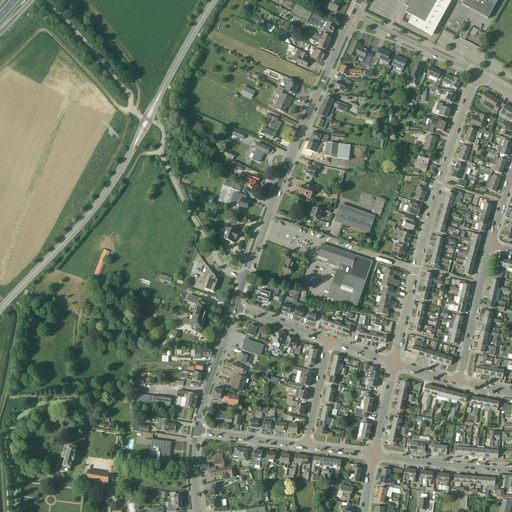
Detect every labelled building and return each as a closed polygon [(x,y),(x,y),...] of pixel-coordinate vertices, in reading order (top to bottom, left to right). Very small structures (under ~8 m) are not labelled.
[(331,0),(328,9),(336,12),(341,0),(331,0)] [(462,0),(463,0),(464,1),(462,5),(488,19),(497,0),(407,0),(405,6),(409,8),(406,13),(412,16),(408,22),(430,34),(448,0),(462,0)] [(291,14),(325,32),(331,35),(332,32),(333,32),(335,27),(335,26),(328,22),(292,3),(289,9),(293,11),(291,14)] [(244,29),(253,34),(256,28),(247,23),(244,29)] [(331,35),(325,32),(323,36),(320,35),(320,34),(312,30),(311,34),(312,34),(311,35),(328,44),(331,37),(330,37),(331,35)] [(320,52),(321,49),(325,51),(328,44),(311,35),(310,38),(317,41),(314,49),(317,50),(320,52)] [(367,52),(368,51),(359,47),(361,44),(355,42),(351,49),(349,55),(346,62),(354,63),(357,56),(366,60),(364,64),(369,64),(372,57),(373,55),(367,52)] [(391,53),(387,51),(386,52),(379,49),(375,58),(372,57),(369,64),(374,65),(376,59),(386,63),(385,66),(387,67),(388,66),(391,60),(388,59),(391,53)] [(297,50),(292,61),(306,67),(309,62),(305,60),(306,58),(307,59),(308,55),(297,50)] [(313,51),(311,56),(310,57),(321,62),(325,54),(320,52),(317,50),(316,52),(313,51)] [(392,65),(394,66),(393,69),(402,72),(407,60),(406,61),(401,59),(401,58),(396,55),(392,65)] [(409,70),(405,80),(405,79),(412,82),(412,83),(416,85),(418,80),(416,79),(417,77),(418,77),(422,67),(416,64),(412,72),(409,70)] [(364,71),(362,70),(350,69),(342,66),(339,72),(347,76),(348,73),(353,74),(353,76),(355,76),(356,74),(364,75),(364,71)] [(430,67),(427,75),(429,76),(428,79),(434,81),(430,89),(436,89),(437,88),(440,80),(438,79),(441,72),(430,67)] [(446,75),(443,81),(446,83),(445,86),(445,87),(449,88),(450,85),(457,89),(461,81),(454,77),(454,79),(446,75)] [(295,81),(288,78),(286,83),(288,84),(285,89),(295,94),(298,86),(294,84),(295,81)] [(338,81),(335,88),(343,91),(347,83),(350,85),(351,82),(346,79),(344,84),(338,81)] [(255,92),(244,86),(240,94),(251,100),(255,92)] [(283,91),(277,89),(276,88),(274,93),(280,96),(277,102),(281,104),(279,106),(278,106),(277,109),(284,113),(288,104),(290,104),(293,99),(282,94),(283,91)] [(445,101),(448,102),(452,103),(456,94),(452,93),(453,90),(437,88),(436,89),(439,91),(439,92),(439,93),(439,94),(440,95),(441,95),(442,95),(443,95),(443,94),(444,94),(447,95),(445,101)] [(497,113),(500,106),(497,104),(499,100),(498,100),(498,101),(489,95),(485,92),(483,96),(480,102),(483,104),(484,102),(494,108),(492,110),(497,113)] [(340,103),(326,97),(323,102),(331,105),(331,106),(337,109),(340,103)] [(323,102),(318,115),(325,118),(329,111),(331,106),(331,105),(323,102)] [(440,104),(433,103),(432,111),(437,111),(440,111),(441,112),(440,115),(439,115),(447,118),(450,110),(442,107),(441,107),(439,107),(440,104)] [(502,103),(500,106),(503,108),(500,114),(505,117),(506,116),(511,119),(511,109),(511,108),(506,105),(505,105),(502,103)] [(264,135),(265,134),(274,138),(276,133),(275,133),(278,127),(279,128),(281,123),(277,121),(278,119),(267,114),(266,116),(272,119),(268,129),(263,127),(260,133),(264,135)] [(473,117),(470,123),(478,126),(477,126),(483,128),(487,116),(481,114),(481,117),(480,117),(479,119),(473,117)] [(325,118),(324,121),(318,119),(315,126),(325,130),(327,123),(331,124),(333,120),(325,118)] [(427,127),(426,132),(432,133),(435,127),(437,127),(436,129),(443,131),(446,123),(439,121),(439,122),(431,119),(430,119),(427,127)] [(504,133),(511,136),(511,135),(511,128),(509,128),(510,124),(504,122),(502,129),(505,130),(504,133)] [(478,131),(476,131),(469,128),(466,135),(474,137),(478,139),(480,133),(483,134),(484,131),(478,129),(478,131)] [(232,135),(243,139),(245,134),(235,129),(232,135)] [(319,140),(326,143),(329,137),(322,134),(321,135),(313,132),(310,138),(319,142),(319,140)] [(478,139),(474,137),(466,135),(464,141),(471,144),(472,143),(473,144),(472,147),(478,149),(479,146),(475,145),(478,139)] [(436,138),(428,136),(424,149),(432,152),(436,138)] [(320,147),(326,148),(326,144),(317,143),(317,144),(309,141),(306,150),(314,153),(314,152),(318,154),(320,147)] [(511,143),(504,141),(504,143),(501,142),(500,142),(499,146),(510,150),(511,143)] [(264,146),(257,143),(255,148),(257,149),(252,159),(260,162),(264,152),(268,154),(270,149),(264,146),(265,146),(264,145),(264,146)] [(326,148),(325,156),(337,159),(348,161),(349,155),(350,145),(338,144),(326,143),(326,144),(326,148)] [(473,150),(477,152),(478,149),(472,147),(471,150),(470,149),(463,146),(460,153),(468,155),(471,156),(473,150)] [(493,151),(492,154),(498,156),(499,153),(500,154),(508,156),(510,150),(499,146),(497,152),(493,151)] [(235,154),(226,150),(223,157),(232,161),(235,154)] [(497,158),(498,156),(492,154),(489,152),(488,155),(496,158),(494,164),(504,168),(506,161),(497,158)] [(468,155),(460,153),(458,159),(465,162),(468,155)] [(414,168),(412,167),(411,172),(418,174),(420,170),(426,172),(428,166),(427,166),(429,159),(419,156),(418,156),(417,160),(414,168)] [(314,176),(316,170),(319,171),(320,166),(314,164),(313,168),(308,167),(306,173),(309,174),(309,175),(313,177),(313,176),(314,176)] [(462,173),(464,166),(457,164),(454,170),(462,173)] [(504,168),(494,164),(492,164),(491,168),(490,170),(484,168),(483,171),(492,173),(493,171),(494,171),(494,172),(501,174),(504,168)] [(452,177),(459,179),(460,180),(460,179),(462,173),(454,170),(452,177)] [(491,176),(492,173),(483,171),(482,173),(489,176),(487,182),(488,182),(490,183),(498,185),(500,179),(493,176),(493,177),(491,176)] [(253,177),(249,175),(246,183),(249,184),(248,187),(252,188),(253,186),(254,186),(256,182),(258,182),(260,178),(254,175),(253,177)] [(460,180),(459,179),(457,185),(465,188),(467,181),(460,179),(460,180)] [(498,185),(490,183),(488,189),(495,192),(498,185)] [(311,200),(314,191),(317,192),(318,189),(305,184),(305,186),(302,185),(299,194),(305,196),(304,197),(311,200)] [(425,189),(418,187),(416,190),(418,191),(415,199),(422,202),(425,196),(424,196),(425,193),(424,192),(425,189)] [(448,192),(446,199),(453,201),(454,194),(448,192)] [(240,194),(235,193),(233,199),(236,200),(235,204),(239,205),(239,206),(247,209),(249,202),(245,201),(245,200),(242,198),(239,198),(240,194)] [(373,212),(381,215),(386,200),(378,197),(373,212)] [(456,202),(453,201),(446,199),(444,206),(451,208),(451,205),(454,206),(455,203),(459,204),(460,202),(456,200),(456,202)] [(418,216),(422,205),(410,201),(408,207),(411,208),(409,213),(418,216)] [(370,233),(376,216),(341,204),(335,221),(370,233)] [(484,204),(483,210),(489,212),(491,206),(484,204)] [(449,214),(451,208),(444,206),(442,212),(449,214)] [(315,214),(320,216),(323,208),(320,207),(319,207),(317,207),(317,209),(314,208),(312,212),(316,213),(315,214)] [(479,211),(477,216),(488,219),(489,212),(483,210),(480,210),(479,211)] [(320,216),(315,214),(316,213),(312,212),(310,216),(312,217),(311,221),(325,227),(327,223),(318,220),(319,219),(320,216)] [(449,214),(442,212),(440,219),(447,221),(449,214)] [(413,222),(414,218),(405,215),(403,221),(406,222),(404,227),(413,231),(416,223),(413,222)] [(476,223),(479,223),(486,225),(488,219),(477,216),(476,221),(476,223)] [(445,227),(447,221),(440,219),(438,225),(445,227)] [(484,232),(486,225),(479,223),(477,230),(484,232)] [(448,228),(445,227),(438,225),(436,232),(446,234),(447,231),(447,229),(451,230),(452,228),(448,227),(448,228)] [(228,227),(227,229),(227,228),(224,236),(223,235),(222,238),(232,242),(233,241),(235,241),(240,228),(236,227),(235,229),(236,229),(235,231),(231,230),(231,229),(228,227)] [(399,237),(398,236),(397,241),(398,241),(397,244),(400,245),(405,247),(406,244),(407,244),(408,241),(409,241),(411,235),(401,232),(399,237)] [(481,236),(474,234),(472,241),(479,243),(481,236)] [(435,244),(442,245),(444,239),(437,237),(435,244)] [(468,247),(478,250),(479,243),(472,241),(469,240),(469,242),(468,247)] [(339,267),(338,268),(327,302),(336,305),(338,301),(357,307),(366,280),(350,275),(356,255),(323,244),(319,256),(328,259),(327,263),(339,267)] [(435,244),(434,250),(440,252),(442,245),(435,244)] [(407,248),(405,247),(400,245),(399,248),(394,247),(391,256),(402,260),(404,252),(406,252),(407,248)] [(466,254),(476,256),(478,250),(468,247),(466,252),(466,254)] [(105,263),(109,254),(110,252),(104,250),(100,261),(94,274),(99,276),(104,263),(105,263)] [(440,252),(434,250),(432,257),(439,259),(440,252)] [(476,256),(466,254),(466,255),(464,255),(464,256),(468,257),(467,261),(474,263),(476,256)] [(439,259),(432,257),(431,264),(434,264),(433,269),(439,270),(440,266),(437,265),(439,259)] [(293,263),(294,260),(291,259),(288,258),(286,265),(285,265),(282,271),(291,274),(293,268),(292,268),(294,264),(293,263)] [(499,273),(502,274),(503,270),(502,270),(502,267),(504,260),(497,259),(496,265),(498,266),(497,272),(500,272),(499,273)] [(504,260),(502,267),(509,268),(510,262),(504,260)] [(474,263),(467,261),(466,267),(472,269),(474,263)] [(207,266),(202,282),(207,284),(205,289),(213,292),(217,280),(215,279),(216,277),(214,276),(215,274),(214,274),(213,274),(207,266)] [(471,276),(472,269),(466,267),(464,274),(471,276)] [(425,279),(431,281),(433,274),(426,273),(425,279)] [(384,275),(383,280),(399,284),(400,281),(393,280),(393,277),(384,275)] [(431,281),(425,279),(423,286),(433,288),(435,283),(435,282),(434,282),(431,281)] [(463,285),(462,291),(469,293),(470,286),(465,285),(466,282),(460,280),(459,284),(463,285)] [(502,288),(502,286),(498,285),(499,282),(492,280),(491,287),(498,288),(501,289),(501,287),(502,288)] [(383,286),(382,291),(398,295),(399,292),(392,291),(393,288),(391,288),(383,286)] [(433,288),(423,286),(421,293),(428,294),(431,295),(432,293),(433,288)] [(274,296),(277,288),(267,287),(266,291),(262,289),(258,301),(263,303),(263,302),(267,303),(270,295),(274,296)] [(498,288),(491,287),(489,293),(496,295),(498,288)] [(469,293),(462,291),(460,298),(467,299),(469,293)] [(295,306),(296,302),(299,295),(296,293),(293,302),(285,300),(281,311),(289,314),(292,305),(295,306)] [(428,294),(421,293),(420,299),(427,301),(428,294)] [(495,302),(496,295),(489,293),(488,300),(495,302)] [(193,316),(204,319),(209,305),(208,305),(210,302),(197,297),(195,304),(197,304),(193,316)] [(381,297),(379,302),(396,306),(397,303),(390,301),(390,299),(381,297)] [(467,299),(460,298),(457,297),(456,302),(456,304),(465,306),(467,299)] [(493,308),(495,302),(488,300),(487,307),(493,308)] [(452,301),(452,304),(455,305),(455,306),(458,307),(457,312),(464,314),(465,306),(456,304),(456,302),(452,301)] [(297,302),(296,302),(295,306),(294,308),(296,309),(294,315),(302,318),(305,310),(302,309),(303,304),(297,302)] [(419,304),(417,311),(424,312),(426,306),(419,304)] [(388,310),(378,308),(375,307),(374,312),(382,314),(381,317),(387,318),(389,312),(387,312),(388,310)] [(314,309),(311,309),(308,308),(306,313),(309,314),(307,320),(314,322),(316,316),(313,314),(314,309)] [(423,319),(424,312),(417,311),(416,318),(423,319)] [(484,318),(491,320),(492,313),(485,311),(484,318)] [(331,319),(330,322),(329,327),(335,330),(338,323),(338,320),(340,316),(337,315),(335,321),(331,319)] [(361,324),(362,324),(363,320),(365,321),(366,316),(360,315),(358,324),(361,325),(361,324)] [(201,327),(204,319),(193,316),(192,321),(185,318),(183,323),(190,325),(194,326),(193,329),(196,329),(197,327),(199,328),(199,329),(200,330),(201,330),(202,329),(202,328),(201,327)] [(447,322),(449,323),(451,323),(451,322),(454,323),(461,324),(463,317),(456,316),(456,317),(453,317),(452,317),(452,320),(448,319),(447,322)] [(329,327),(330,322),(327,321),(328,319),(324,318),(322,317),(320,322),(323,323),(322,325),(329,327)] [(421,326),(423,319),(416,318),(414,324),(421,326)] [(489,326),(491,320),(484,318),(483,325),(489,326)] [(345,322),(343,327),(342,332),(348,334),(349,332),(352,333),(355,325),(345,322)] [(461,324),(454,323),(451,322),(451,323),(449,323),(448,328),(453,329),(460,331),(461,324)] [(340,326),(341,324),(338,323),(335,330),(342,332),(343,327),(340,326)] [(365,339),(366,334),(368,326),(362,324),(361,324),(361,325),(358,324),(355,334),(359,335),(358,338),(365,339)] [(424,326),(421,326),(414,324),(413,331),(419,333),(420,332),(423,333),(424,328),(428,329),(428,326),(424,325),(424,326)] [(257,328),(249,325),(248,328),(249,329),(247,334),(246,334),(254,336),(256,331),(259,332),(259,333),(262,334),(264,328),(261,327),(260,329),(257,328)] [(488,333),(489,326),(483,325),(481,331),(488,333)] [(375,326),(374,330),(373,333),(372,341),(378,342),(381,332),(381,331),(377,330),(378,327),(375,326)] [(460,331),(453,329),(451,336),(458,337),(460,331)] [(170,335),(171,335),(173,335),(173,337),(178,339),(180,332),(172,330),(170,335)] [(491,334),(488,333),(481,331),(480,338),(489,340),(490,335),(494,336),(495,333),(491,332),(491,334)] [(370,334),(366,334),(365,339),(372,341),(373,333),(370,332),(370,334)] [(381,332),(378,342),(385,344),(386,341),(389,342),(390,337),(390,334),(381,332)] [(276,334),(272,333),(270,340),(273,341),(273,342),(280,344),(283,335),(276,333),(276,334)] [(445,333),(444,336),(447,337),(446,343),(447,343),(447,344),(450,345),(450,343),(457,344),(458,337),(451,336),(449,335),(449,334),(445,333)] [(295,339),(288,337),(285,346),(292,348),(295,349),(298,342),(295,341),(295,339)] [(488,345),(489,340),(480,338),(478,345),(485,346),(488,347),(488,345)] [(161,350),(168,343),(165,339),(157,346),(161,350)] [(245,351),(250,353),(260,357),(264,345),(245,339),(241,350),(245,351)] [(418,355),(420,348),(421,346),(422,346),(423,342),(421,341),(419,345),(415,344),(414,347),(413,346),(411,353),(418,355)] [(305,356),(308,356),(315,358),(317,351),(314,350),(314,347),(306,345),(306,347),(309,348),(308,349),(310,349),(309,352),(306,352),(305,356)] [(484,353),(485,346),(478,345),(477,351),(484,353)] [(421,346),(420,348),(418,355),(424,357),(426,350),(427,348),(422,346),(421,346)] [(427,348),(426,350),(424,357),(431,359),(433,353),(434,350),(435,350),(436,346),(433,346),(432,349),(427,348)] [(212,350),(195,350),(194,359),(201,360),(201,356),(212,356),(212,350)] [(237,361),(241,362),(245,363),(246,358),(248,358),(250,353),(245,351),(244,355),(240,354),(237,361)] [(439,355),(433,353),(431,359),(437,361),(439,355)] [(446,357),(439,355),(437,361),(444,363),(446,357)] [(314,365),(315,358),(308,356),(307,364),(305,363),(305,367),(310,368),(311,365),(314,365)] [(333,362),(338,364),(339,360),(341,361),(342,357),(334,356),(333,362)] [(452,359),(446,357),(444,363),(450,365),(452,359)] [(482,374),(489,375),(490,368),(491,366),(485,365),(486,361),(483,360),(482,364),(484,364),(484,367),(482,374)] [(234,362),(232,369),(235,370),(235,372),(241,373),(242,373),(243,369),(241,368),(243,365),(248,367),(249,365),(245,363),(241,362),(240,365),(234,362)] [(285,370),(292,365),(289,362),(282,366),(285,370)] [(343,365),(338,364),(333,362),(331,369),(346,372),(347,373),(348,369),(343,368),(343,365)] [(363,370),(368,371),(367,378),(370,379),(377,380),(379,373),(376,372),(376,368),(377,368),(369,366),(369,365),(365,364),(363,370)] [(301,372),(300,378),(311,380),(312,374),(304,372),(305,369),(293,366),(292,370),(301,372)] [(497,370),(496,377),(502,378),(504,371),(497,370)] [(195,372),(195,374),(184,371),(181,373),(180,378),(200,382),(202,374),(195,372)] [(242,373),(241,373),(240,376),(237,375),(235,382),(234,384),(232,384),(231,388),(242,391),(245,383),(247,383),(249,379),(246,379),(246,378),(245,378),(246,374),(242,373)] [(340,378),(335,377),(330,376),(329,383),(336,384),(337,381),(339,382),(340,378)] [(311,380),(300,378),(299,384),(290,382),(289,385),(302,388),(302,385),(309,386),(311,380)] [(376,387),(377,380),(370,379),(369,386),(367,385),(366,389),(372,390),(372,387),(376,387)] [(402,382),(400,389),(408,390),(409,384),(415,385),(415,382),(409,381),(405,380),(404,383),(402,382)] [(301,391),(302,388),(289,385),(289,389),(294,390),(296,390),(294,398),(298,399),(306,400),(308,393),(301,391)] [(430,394),(432,387),(425,385),(423,392),(430,394)] [(432,387),(430,394),(437,396),(439,389),(432,387)] [(212,398),(217,399),(220,400),(220,399),(228,401),(228,404),(238,405),(239,396),(222,394),(222,390),(219,390),(214,389),(212,398)] [(409,391),(408,390),(400,389),(399,396),(406,397),(409,398),(413,399),(414,395),(408,394),(409,391)] [(439,389),(437,396),(444,398),(446,390),(439,389)] [(197,396),(189,394),(189,392),(179,390),(177,397),(187,399),(185,407),(195,409),(197,396)] [(448,399),(451,400),(453,392),(446,390),(444,398),(443,401),(445,401),(447,402),(448,399)] [(451,400),(458,401),(460,394),(453,392),(451,400)] [(371,394),(365,393),(365,397),(366,397),(365,404),(372,406),(373,399),(370,398),(371,394)] [(138,402),(153,404),(153,397),(153,396),(138,394),(138,402)] [(331,396),(326,394),(325,401),(332,403),(333,399),(331,399),(331,396)] [(460,394),(458,401),(457,404),(460,405),(461,402),(465,403),(467,396),(460,394)] [(403,404),(404,404),(405,400),(406,400),(406,397),(399,396),(397,402),(403,404)] [(153,404),(170,406),(172,399),(153,397),(153,404)] [(488,411),(490,411),(492,401),(485,399),(484,406),(483,410),(488,411)] [(492,401),(490,411),(491,412),(493,412),(494,408),(497,409),(499,402),(492,401)] [(402,407),(403,404),(397,402),(396,409),(398,410),(398,412),(403,414),(403,411),(404,407),(402,407)] [(370,413),(372,406),(365,404),(363,412),(362,411),(362,410),(356,408),(355,416),(360,417),(364,418),(366,418),(366,416),(367,413),(370,413)] [(305,407),(297,406),(296,406),(296,409),(292,408),(291,412),(303,415),(305,407)] [(322,413),(327,414),(331,415),(332,411),(330,411),(331,408),(324,406),(322,413)] [(232,416),(231,424),(234,424),(234,425),(240,426),(241,415),(244,416),(245,410),(237,409),(236,414),(235,414),(235,417),(232,416)] [(231,424),(232,416),(232,413),(226,412),(219,411),(218,418),(217,418),(217,419),(218,420),(217,422),(231,424)] [(262,412),(256,411),(254,420),(250,420),(249,427),(257,428),(258,421),(261,421),(262,415),(262,412)] [(402,416),(403,414),(398,412),(397,415),(395,415),(393,422),(399,423),(399,419),(401,420),(402,416)] [(328,421),(331,422),(335,423),(335,420),(329,418),(327,417),(327,414),(322,413),(321,420),(326,421),(328,421)] [(269,417),(269,419),(264,418),(262,429),(270,430),(271,423),(274,423),(274,418),(271,418),(269,417)] [(364,424),(362,431),(370,432),(371,425),(368,424),(368,421),(363,420),(364,418),(360,417),(359,423),(364,424)] [(169,420),(159,418),(157,428),(162,429),(161,431),(168,432),(168,430),(175,431),(176,425),(169,423),(169,420)] [(284,423),(276,422),(275,431),(283,432),(284,423)] [(398,426),(399,423),(393,422),(392,428),(402,431),(406,432),(407,428),(398,426)] [(297,425),(289,424),(289,432),(296,433),(297,429),(300,429),(301,423),(297,423),(297,425)] [(324,431),(325,428),(319,426),(318,433),(332,436),(333,433),(329,432),(324,431)] [(370,432),(362,431),(361,438),(359,438),(359,441),(364,442),(365,439),(368,440),(370,432)] [(398,437),(396,436),(390,435),(389,442),(391,442),(390,445),(395,446),(396,444),(397,440),(398,440),(398,437)] [(410,449),(417,450),(418,439),(411,438),(411,440),(407,440),(407,445),(410,446),(410,449)] [(418,439),(417,450),(425,451),(425,448),(428,448),(429,441),(418,439)] [(431,452),(439,453),(440,446),(440,442),(433,441),(433,440),(429,439),(429,441),(428,448),(432,448),(431,452)] [(150,461),(158,462),(168,463),(169,454),(171,454),(171,453),(171,452),(171,450),(171,449),(171,448),(172,448),(172,447),(171,448),(170,448),(171,442),(152,440),(151,446),(159,447),(158,452),(157,452),(157,458),(155,457),(154,456),(150,456),(150,461)] [(463,445),(461,445),(456,444),(455,447),(455,455),(462,455),(462,448),(463,445)] [(440,446),(439,453),(446,454),(447,450),(450,451),(451,446),(447,445),(447,447),(440,446)] [(462,448),(462,455),(469,456),(470,448),(470,445),(464,445),(463,445),(462,448)] [(76,448),(69,446),(66,454),(63,453),(61,458),(65,459),(62,470),(69,472),(72,461),(74,461),(75,456),(74,456),(76,448)] [(476,457),(477,449),(477,446),(475,446),(474,446),(473,449),(470,448),(469,456),(476,457)] [(248,449),(235,448),(234,456),(239,457),(238,460),(246,462),(248,449)] [(262,452),(254,450),(253,458),(253,460),(250,459),(248,467),(255,468),(255,466),(260,467),(260,463),(261,458),(262,452)] [(264,459),(263,463),(263,465),(267,465),(268,465),(269,459),(274,460),(275,453),(267,452),(266,459),(264,459)] [(284,468),(287,469),(287,468),(289,455),(281,454),(280,462),(281,462),(280,465),(284,466),(284,468)] [(300,464),(302,456),(295,455),(293,469),(290,469),(289,478),(294,478),(295,475),(295,476),(297,464),(300,464)] [(224,467),(222,457),(218,457),(218,456),(213,457),(215,463),(200,466),(201,472),(209,471),(216,470),(215,469),(224,467)] [(308,457),(302,456),(300,464),(304,465),(303,471),(306,471),(305,478),(308,478),(309,469),(306,468),(308,457)] [(316,463),(320,463),(320,458),(313,457),(312,472),(315,472),(316,463)] [(234,466),(216,470),(209,471),(211,477),(229,474),(230,478),(236,477),(234,466)] [(381,476),(388,477),(390,472),(399,474),(398,476),(401,476),(402,470),(390,467),(386,466),(385,469),(383,469),(381,476)] [(114,476),(109,475),(110,475),(87,471),(86,480),(93,481),(93,486),(107,489),(109,481),(113,481),(114,476)] [(426,483),(426,480),(427,472),(421,471),(420,482),(417,482),(416,489),(420,490),(420,488),(421,483),(422,483),(422,482),(426,483)] [(388,487),(394,488),(395,486),(394,485),(394,482),(388,481),(388,477),(381,476),(379,483),(387,484),(389,484),(388,487)] [(498,482),(495,482),(495,479),(488,478),(488,485),(488,488),(489,488),(489,490),(497,491),(498,482)] [(210,492),(210,496),(215,496),(221,495),(221,484),(215,484),(215,485),(212,485),(212,488),(211,488),(211,491),(210,492)] [(353,487),(342,485),(341,491),(343,492),(341,499),(349,500),(351,493),(352,494),(353,487)] [(379,487),(378,494),(385,496),(388,497),(389,491),(399,494),(400,492),(400,489),(394,488),(388,487),(388,489),(379,487)] [(511,500),(511,487),(511,488),(511,493),(511,492),(511,496),(502,495),(502,499),(511,500)] [(170,492),(170,502),(182,502),(182,495),(176,495),(176,492),(170,492)] [(385,496),(378,494),(376,501),(383,503),(385,496)] [(426,510),(427,499),(421,498),(420,498),(419,509),(426,510)] [(222,500),(210,500),(211,508),(220,508),(220,511),(227,511),(226,505),(222,506),(222,500)] [(509,511),(511,501),(502,500),(499,511),(509,511)] [(182,502),(170,502),(168,502),(168,508),(168,511),(176,511),(176,508),(182,508),(182,502)]
